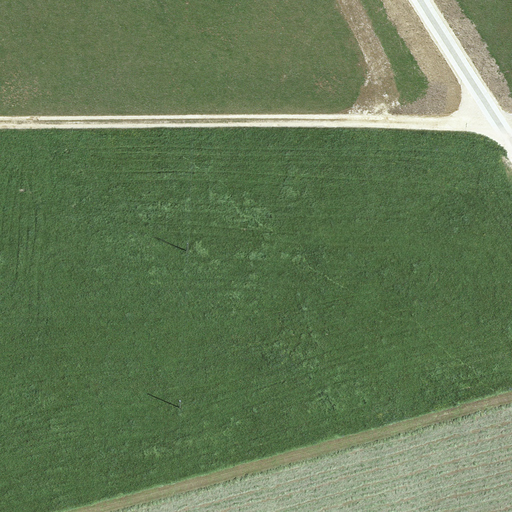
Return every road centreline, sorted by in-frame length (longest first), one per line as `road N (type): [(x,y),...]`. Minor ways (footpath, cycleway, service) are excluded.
road 1 (track): [(0,127),(497,130)]
road 2 (track): [(511,151),(425,0)]
